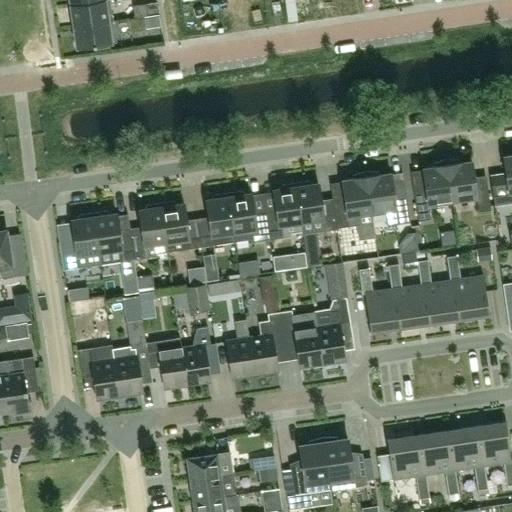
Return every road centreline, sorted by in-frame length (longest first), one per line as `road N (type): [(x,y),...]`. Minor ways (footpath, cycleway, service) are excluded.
road 1 (residential): [(511,8),(0,85)]
road 2 (residential): [(32,190),(511,117)]
road 3 (residential): [(69,430),(32,190)]
road 4 (residential): [(125,422),(350,389)]
road 5 (residential): [(511,350),(501,341),(371,359),(350,389)]
road 6 (residential): [(350,389),(378,412),(511,391)]
